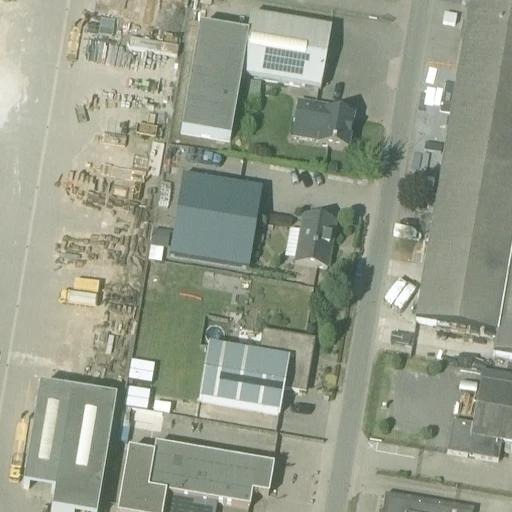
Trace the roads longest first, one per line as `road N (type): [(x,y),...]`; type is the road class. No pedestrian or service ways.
road 1 (residential): [(333,511),(423,0)]
road 2 (unknown): [(0,239),(52,0)]
